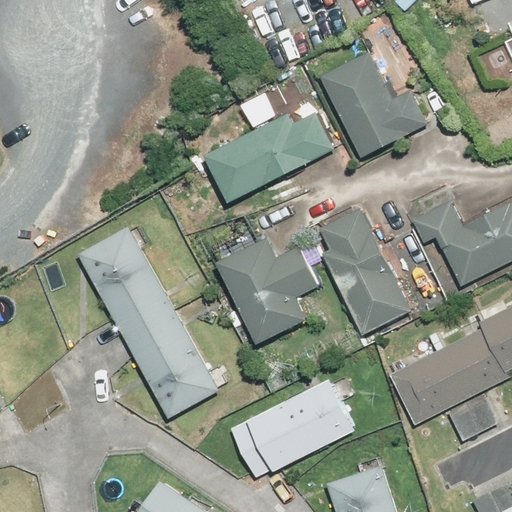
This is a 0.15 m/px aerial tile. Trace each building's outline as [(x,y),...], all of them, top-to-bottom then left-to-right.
[(511,34),(496,43),(511,76),(511,34)] [(372,51),(325,74),(367,160),(434,127),(416,89),(395,99),(372,51)] [(319,94),(221,141),(249,199),(347,151),(319,94)] [(466,187),(418,210),(435,244),(449,238),(472,285),(511,265),(511,195),(478,212),(466,187)] [(379,199),(325,225),(379,337),(433,311),(379,199)] [(302,217),(230,252),(272,341),(332,313),(319,286),(332,279),(302,217)] [(144,219),(92,248),(184,411),(236,382),(144,219)] [(511,303),(479,320),(507,372),(511,369),(511,303)] [(478,332),(400,372),(425,421),(504,381),(478,332)] [(345,373),(243,419),(268,474),(370,429),(345,373)] [(450,415),(463,441),(498,424),(485,398),(450,415)] [(410,511),(391,460),(337,480),(348,511),(410,511)] [(220,511),(171,477),(145,511),(220,511)] [(511,511),(511,481),(475,500),(481,511),(511,511)]
